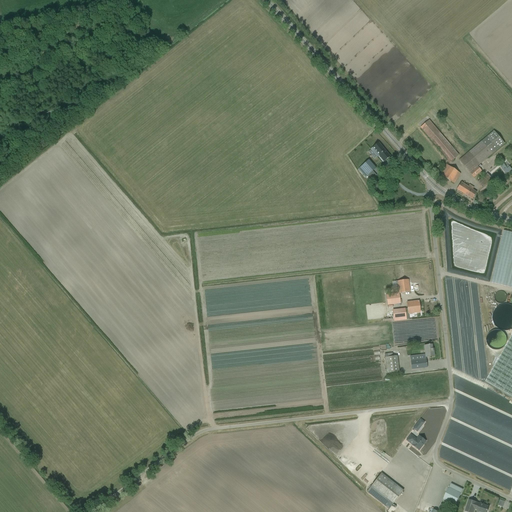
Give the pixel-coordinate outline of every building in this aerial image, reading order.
[(450,163),(454,159),(459,155),(429,120),(424,124),(420,128),(450,163)] [(478,166),(492,154),(504,144),(493,131),(463,157),(459,160),(474,178),(477,175),(482,171),(478,166)] [(379,155),(384,162),(390,157),(378,143),(371,149),(377,157),(379,155)] [(368,160),(358,169),(365,177),(375,169),(376,168),(368,160)] [(398,162),(391,168),(395,172),(401,166),(398,162)] [(440,175),(454,184),(461,174),(446,165),(440,175)] [(504,177),(511,171),(510,170),(509,170),(507,168),(506,169),(507,171),(503,175),(504,177)] [(496,180),(500,176),(498,174),(496,175),(493,172),(490,174),(496,180)] [(492,179),(490,178),(487,174),(481,179),(477,182),(482,187),(486,184),(492,179)] [(472,200),(476,193),(472,190),(474,188),(469,185),(468,187),(461,183),(456,190),(472,200)] [(454,222),(454,264),(465,268),(465,261),(469,260),(471,260),(471,254),(473,253),(474,251),(473,249),(466,249),(469,248),(471,248),(475,247),(475,243),(473,243),(473,239),(471,235),(472,233),(471,228),(476,228),(477,231),(478,227),(481,226),(464,221),(465,222),(462,222),(460,219),(459,219),(457,219),(453,218),(454,221),(454,222)] [(511,232),(503,231),(491,283),(511,288),(511,232)] [(387,305),(396,304),(401,304),(399,293),(410,292),(409,280),(396,281),(397,293),(386,295),(387,305)] [(408,314),(420,313),(419,301),(407,302),(408,314)] [(406,320),(405,309),(392,310),(394,322),(406,320)] [(511,396),(511,335),(485,382),(511,396)] [(412,370),(422,368),(427,368),(426,357),(434,356),(434,352),(433,352),(432,345),(430,345),(429,345),(428,345),(429,345),(427,346),(424,346),(425,354),(410,356),(412,370)] [(397,356),(384,358),(386,374),(399,372),(397,356)] [(417,432),(425,422),(420,419),(413,429),(417,432)] [(406,441),(410,444),(412,445),(415,448),(419,451),(422,447),(421,447),(425,441),(419,436),(416,439),(411,435),(406,441)] [(389,509),(393,504),(403,491),(381,473),(367,492),(389,509)] [(455,506),(463,490),(451,484),(443,500),(455,506)] [(469,499),(465,511),(473,511),(474,509),(477,510),(477,511),(478,511),(486,511),(487,511),(488,511),(488,510),(488,509),(489,506),(484,505),(484,504),(480,502),(479,504),(477,503),(477,502),(469,499)]
